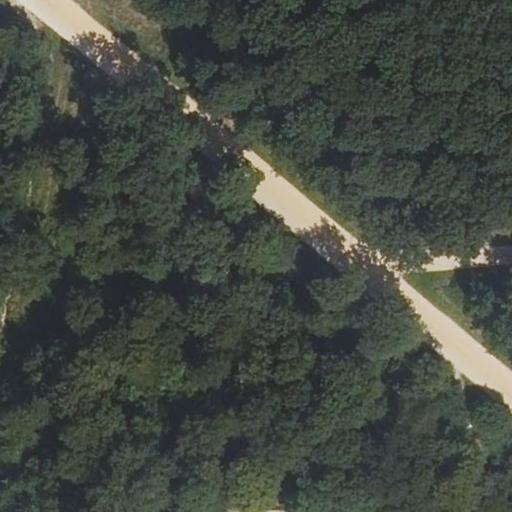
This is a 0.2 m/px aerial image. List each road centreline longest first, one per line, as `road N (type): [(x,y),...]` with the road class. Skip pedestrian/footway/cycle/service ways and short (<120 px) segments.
road 1 (track): [(511,386),(43,0)]
road 2 (track): [(511,257),(381,271)]
